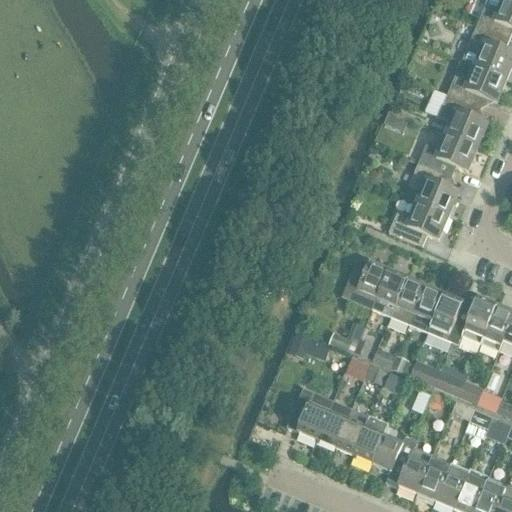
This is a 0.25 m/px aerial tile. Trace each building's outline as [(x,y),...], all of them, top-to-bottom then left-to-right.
[(487,0),(484,10),(475,31),(508,45),(511,35),(511,34),(511,7),(503,3),(495,0),(487,0)] [(466,53),(460,67),(473,72),(505,85),(511,69),(511,60),(503,57),(508,45),(475,31),(466,53)] [(455,78),(446,100),(479,114),(483,104),(495,109),(505,85),(473,72),(468,84),(455,78)] [(410,76),(408,82),(416,85),(418,79),(410,76)] [(446,100),(437,121),(450,127),(444,139),(477,153),(487,130),(474,124),(479,114),(446,100)] [(426,146),(417,168),(452,183),(456,172),(467,177),(477,153),(444,139),(439,152),(426,146)] [(417,168),(408,190),(420,195),(415,208),(447,222),(457,198),(447,194),(452,183),(417,168)] [(397,216),(388,237),(421,251),(427,240),(437,245),(447,222),(415,208),(410,221),(397,216)] [(357,266),(342,301),(371,314),(388,275),(369,267),(368,270),(357,266)] [(388,275),(371,314),(390,322),(406,283),(388,275)] [(406,283),(390,322),(408,330),(425,291),(406,283)] [(425,291),(408,330),(427,338),(444,299),(425,291)] [(462,307),(450,337),(461,342),(480,349),(496,310),(477,302),(478,300),(467,295),(462,307)] [(444,299),(427,338),(457,350),(461,342),(450,337),(462,307),(444,299)] [(511,317),(496,310),(480,349),(498,357),(499,355),(511,324),(511,317)] [(511,324),(499,355),(511,360),(511,324)] [(334,338),(328,351),(347,358),(352,346),(334,338)] [(297,339),(289,359),(301,364),(309,343),(297,339)] [(369,363),(374,350),(362,345),(356,358),(369,363)] [(331,368),(336,355),(316,347),(311,360),(331,368)] [(376,353),(372,364),(390,372),(394,361),(376,353)] [(405,379),(411,366),(398,360),(392,373),(405,379)] [(352,363),(345,379),(363,387),(370,370),(352,363)] [(411,381),(433,391),(438,379),(416,369),(411,381)] [(370,371),(365,383),(382,390),(387,378),(370,371)] [(388,378),(382,390),(400,398),(406,386),(388,378)] [(438,379),(433,391),(457,401),(462,389),(438,379)] [(462,389),(457,401),(476,410),(482,398),(462,389)] [(301,393),(284,434),(315,447),(333,406),(301,393)] [(442,416),(448,402),(434,397),(428,411),(442,416)] [(482,398),(476,410),(495,418),(501,405),(482,398)] [(511,410),(501,405),(495,418),(511,425),(511,410)] [(333,406),(315,447),(333,455),(351,414),(333,406)] [(456,407),(451,419),(469,426),(469,425),(473,415),(456,407)] [(351,414),(333,455),(338,457),(352,463),(369,421),(351,414)] [(469,426),(468,427),(487,435),(488,434),(493,423),(473,415),(469,425),(469,426)] [(369,421),(352,463),(370,471),(382,442),(388,429),(369,421)] [(493,423),(488,434),(506,442),(511,431),(493,423)] [(382,442),(370,471),(389,479),(384,489),(384,490),(396,495),(398,492),(397,492),(398,489),(408,463),(409,464),(410,460),(399,456),(402,450),(401,450),(382,442)] [(402,449),(413,454),(416,447),(404,442),(402,449)] [(398,489),(397,492),(398,492),(416,499),(420,489),(432,462),(413,454),(402,449),(401,450),(402,450),(399,456),(410,460),(409,464),(408,463),(398,489)] [(420,489),(416,499),(435,507),(442,489),(446,479),(449,473),(450,470),(432,462),(420,489)] [(442,489),(435,507),(445,511),(453,511),(467,481),(449,473),(446,479),(442,489)] [(467,481),(453,511),(474,511),(482,495),(485,489),(485,488),(467,481)] [(482,495),(474,511),(496,511),(505,491),(499,489),(487,484),(485,488),(485,489),(482,495)] [(511,511),(511,494),(505,491),(496,511),(511,511)]
